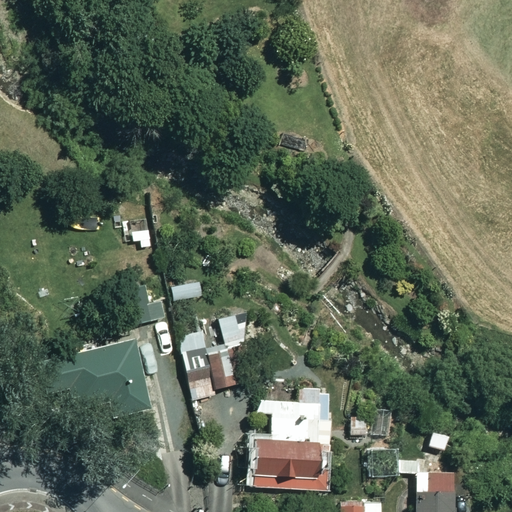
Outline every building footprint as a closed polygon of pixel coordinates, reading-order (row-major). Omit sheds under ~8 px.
[(161,316),(152,279),(114,289),(123,326),(161,316)] [(269,372),(259,316),(173,332),(183,387),(269,372)] [(146,407),(132,339),(33,359),(41,395),(67,389),(73,422),(146,407)] [(314,402),(254,399),(253,411),(268,412),(267,438),(249,437),(247,486),(323,488),(326,419),(314,418),(314,402)] [(391,476),(389,447),(364,448),(365,477),(391,476)] [(451,511),(451,469),(412,470),(412,511),(451,511)] [(375,511),(376,501),(336,502),(335,511),(375,511)]
